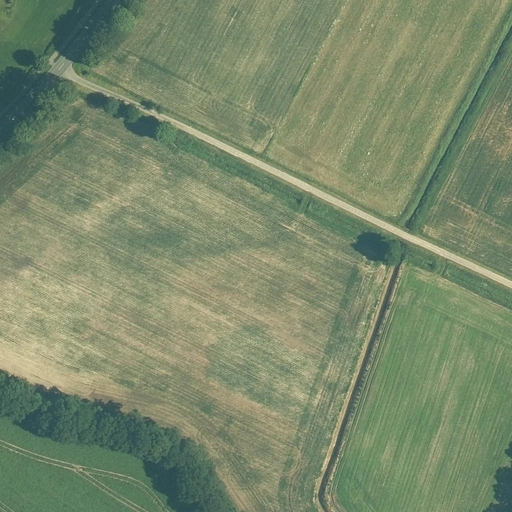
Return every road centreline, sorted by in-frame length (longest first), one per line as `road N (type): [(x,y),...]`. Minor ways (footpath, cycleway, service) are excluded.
road 1 (track): [(60,70),(511,288)]
road 2 (tertiary): [(0,135),(116,0)]
